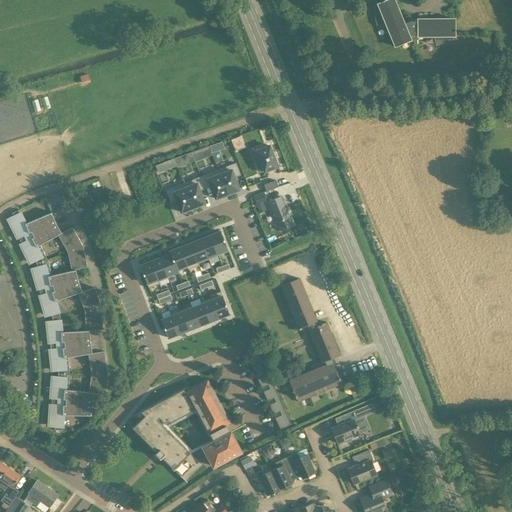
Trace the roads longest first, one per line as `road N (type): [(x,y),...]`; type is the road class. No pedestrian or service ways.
road 1 (secondary): [(455,511),(245,0)]
road 2 (residential): [(159,364),(124,264),(130,245),(234,205),(258,266)]
road 3 (residential): [(167,511),(235,468),(262,508),(331,481)]
road 4 (residential): [(159,364),(182,368),(221,353),(260,435)]
road 5 (residential): [(72,479),(159,364)]
